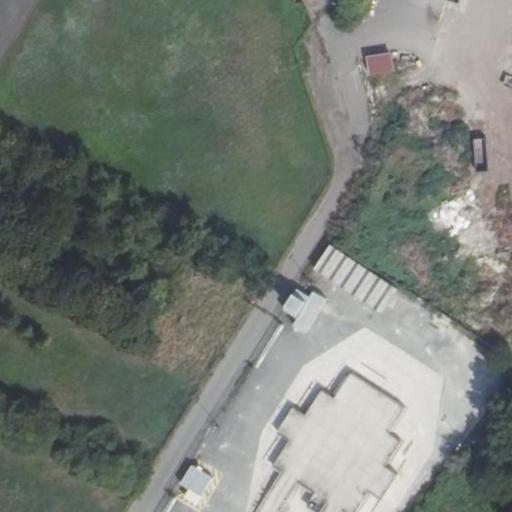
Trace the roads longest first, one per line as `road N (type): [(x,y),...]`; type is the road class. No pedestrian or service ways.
road 1 (unknown): [(290,347),(224,511)]
road 2 (track): [(464,0),(453,25),(416,32),(379,24),(329,42)]
